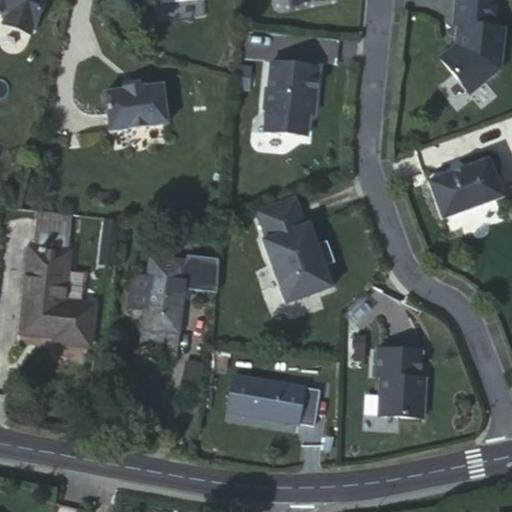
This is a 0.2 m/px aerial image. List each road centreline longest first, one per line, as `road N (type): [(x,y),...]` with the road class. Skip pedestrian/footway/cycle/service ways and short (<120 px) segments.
road 1 (residential): [(511,456),(477,336),(446,300),(407,283),(369,173),(380,0)]
road 2 (tertiary): [(301,489),(215,484),(0,449)]
road 3 (tertiary): [(511,456),(365,486),(301,489)]
